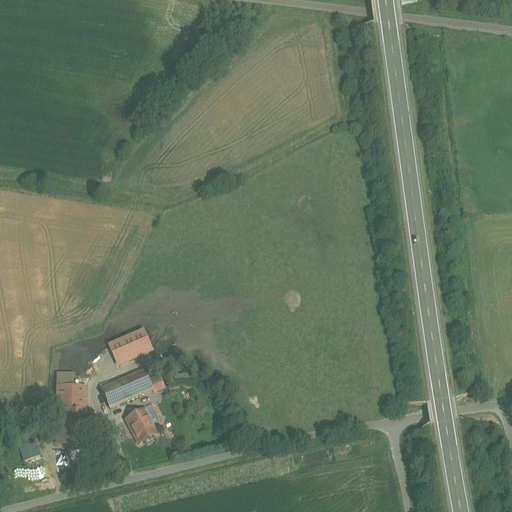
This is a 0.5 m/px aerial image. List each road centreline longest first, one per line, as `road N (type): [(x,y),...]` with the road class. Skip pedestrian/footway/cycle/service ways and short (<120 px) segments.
road 1 (secondary): [(388,0),(458,511)]
road 2 (residential): [(8,511),(262,448),(393,425)]
road 3 (unknown): [(135,480),(109,355)]
